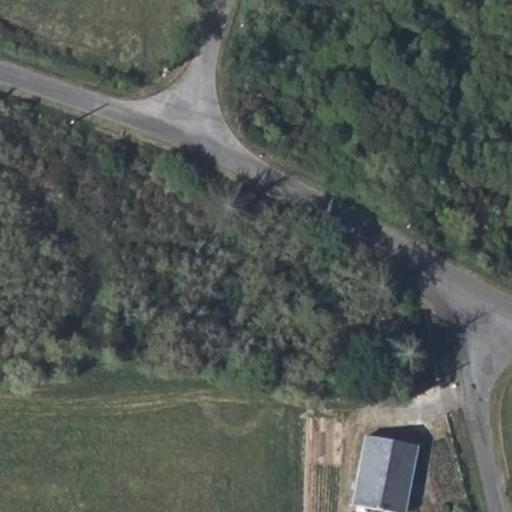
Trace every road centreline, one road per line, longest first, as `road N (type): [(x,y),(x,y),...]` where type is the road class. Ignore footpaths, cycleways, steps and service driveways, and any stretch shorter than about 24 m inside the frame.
road 1 (unclassified): [(180,132),(483,297)]
road 2 (unclassified): [(483,297),(471,356),(501,511)]
road 3 (unclassified): [(0,74),(180,132)]
road 4 (unclassified): [(180,132),(223,0)]
